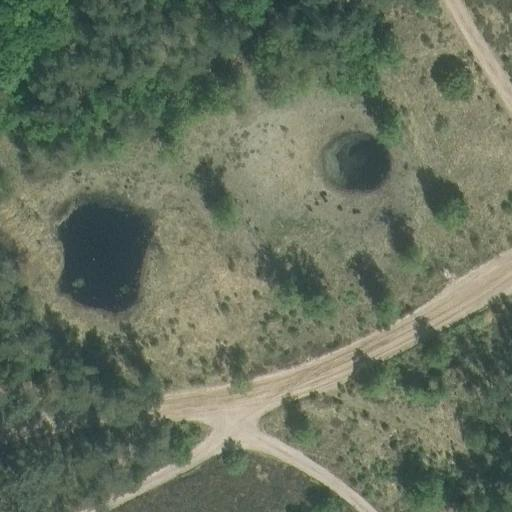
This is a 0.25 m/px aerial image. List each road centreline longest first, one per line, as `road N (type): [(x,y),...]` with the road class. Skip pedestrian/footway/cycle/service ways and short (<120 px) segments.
road 1 (track): [(0,439),(220,402),(404,336),(511,278)]
road 2 (track): [(365,511),(322,475),(243,434),(220,402)]
road 3 (track): [(243,434),(98,511)]
